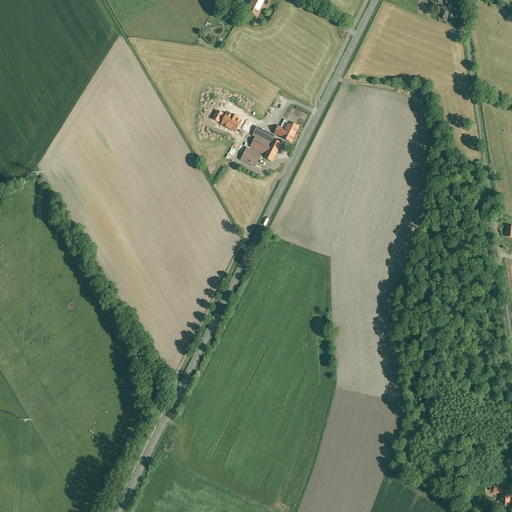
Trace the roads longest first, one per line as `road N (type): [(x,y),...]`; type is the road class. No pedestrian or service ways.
road 1 (tertiary): [(374,0),(119,511)]
road 2 (unclassified): [(462,0),(511,343)]
